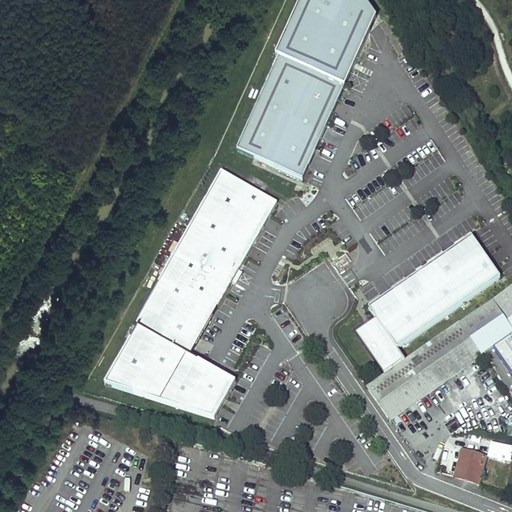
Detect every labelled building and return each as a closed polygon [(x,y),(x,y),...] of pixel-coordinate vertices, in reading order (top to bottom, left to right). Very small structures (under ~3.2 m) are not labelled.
[(376,23),(360,0),(304,0),(277,60),(280,61),(237,152),(301,183),(376,23)] [(276,202),(220,169),(131,320),(134,322),(101,378),(210,415),(231,378),(187,352),(276,202)] [(503,277),(474,235),(370,306),(378,318),(356,332),(385,374),(406,359),(399,348),(503,277)] [(511,287),(461,323),(484,356),(511,337),(511,287)] [(366,387),(391,422),(485,358),(484,356),(461,323),(460,322),(406,359),(385,374),(372,383),(367,386),(366,387)] [(372,383),(366,376),(362,379),(367,386),(372,383)] [(462,449),(454,478),(481,486),(489,457),(462,449)]
